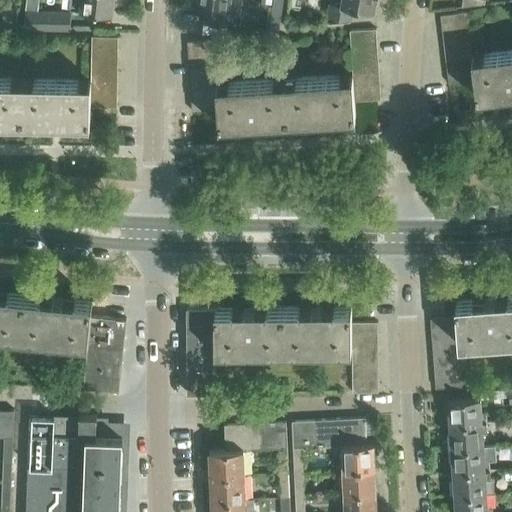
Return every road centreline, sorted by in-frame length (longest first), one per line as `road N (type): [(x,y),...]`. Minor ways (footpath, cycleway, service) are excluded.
road 1 (tertiary): [(405,237),(152,235)]
road 2 (residential): [(164,408),(408,403)]
road 3 (residential): [(405,237),(416,0)]
road 4 (residential): [(152,235),(157,0)]
road 5 (residential): [(164,408),(152,235)]
road 6 (residential): [(408,403),(405,237)]
road 7 (residential): [(164,408),(0,401)]
road 8 (tertiary): [(152,235),(0,225)]
